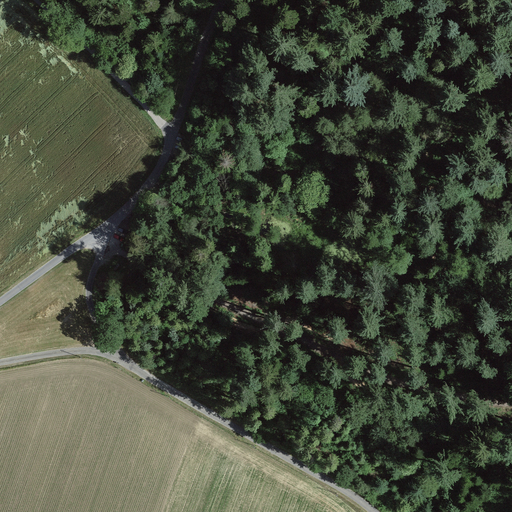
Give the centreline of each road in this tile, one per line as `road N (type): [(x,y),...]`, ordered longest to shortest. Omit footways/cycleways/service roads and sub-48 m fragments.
road 1 (track): [(105,244),(386,379),(511,401)]
road 2 (unclassified): [(373,511),(112,351)]
road 3 (unclassified): [(172,131),(34,0)]
road 4 (unclassified): [(172,131),(224,0)]
road 5 (unclassified): [(102,229),(105,244),(88,296),(112,351)]
road 6 (unclassified): [(0,302),(102,229)]
road 7 (unclassified): [(102,229),(145,189),(172,131)]
